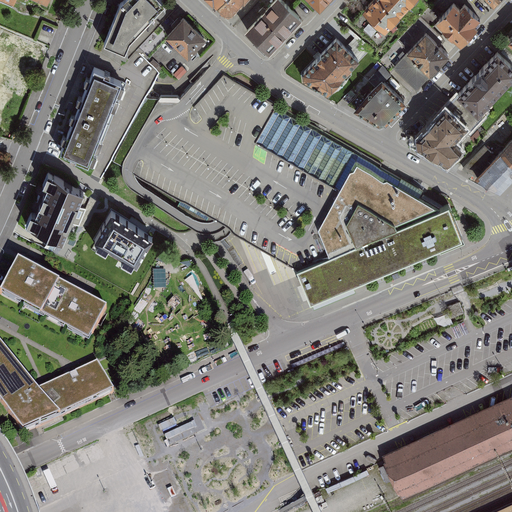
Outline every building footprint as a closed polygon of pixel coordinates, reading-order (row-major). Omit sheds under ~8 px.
[(128,8),(121,4),(106,44),(127,53),(131,41),(167,4),(162,0),(131,0),(133,2),(129,6),(128,8)] [(211,0),(223,11),(235,14),(247,0),(211,0)] [(303,19),(282,0),(274,0),(245,31),(270,54),(303,19)] [(416,0),(373,0),(364,10),(388,31),(416,0)] [(454,2),(437,20),(461,43),(477,26),(474,23),(479,18),(465,5),(461,9),(454,2)] [(186,17),(166,35),(188,58),(208,39),(186,17)] [(427,34),(394,67),(416,89),(448,55),(427,34)] [(361,61),(338,39),(302,78),(332,93),(361,61)] [(37,51),(11,42),(9,48),(0,44),(0,60),(19,68),(22,61),(32,65),(37,51)] [(511,65),(499,54),(459,95),(478,114),(511,79),(511,65)] [(124,78),(93,66),(61,151),(92,163),(124,78)] [(186,71),(182,67),(174,74),(179,78),(186,71)] [(382,80),(355,108),(380,124),(385,123),(406,101),(382,80)] [(229,229),(297,271),(329,261),(318,233),(358,156),(220,81),(191,110),(185,105),(181,101),(160,101),(122,167),(127,170),(132,174),(220,223),(229,229)] [(467,126),(447,107),(428,127),(418,138),(420,147),(451,163),(462,149),(454,140),(467,126)] [(297,271),(311,307),(463,245),(446,206),(358,156),(318,233),(329,261),(297,271)] [(91,196),(47,172),(42,186),(48,189),(38,215),(32,213),(26,228),(62,250),(74,226),(80,227),(91,196)] [(154,238),(111,211),(93,240),(138,269),(154,238)] [(108,310),(19,262),(1,296),(90,343),(108,310)] [(155,287),(166,287),(166,270),(155,270),(155,287)] [(0,342),(0,398),(24,436),(116,395),(98,364),(40,392),(0,342)] [(511,404),(389,462),(401,489),(511,437),(511,404)] [(511,511),(511,501),(488,511),(511,511)]
